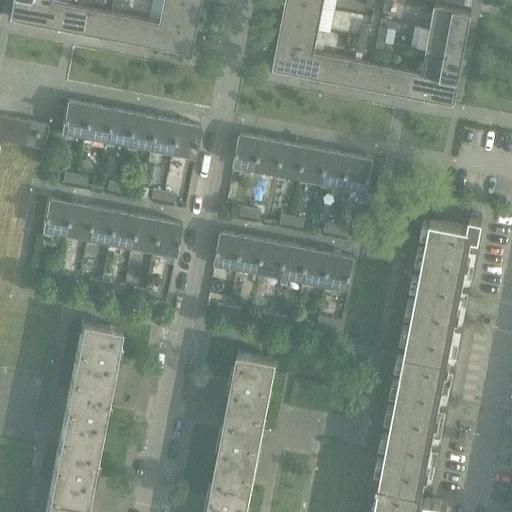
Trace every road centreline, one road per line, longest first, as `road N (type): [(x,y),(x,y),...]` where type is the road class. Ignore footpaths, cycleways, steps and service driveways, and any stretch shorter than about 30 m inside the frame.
road 1 (residential): [(141,511),(244,0)]
road 2 (residential): [(511,288),(470,511)]
